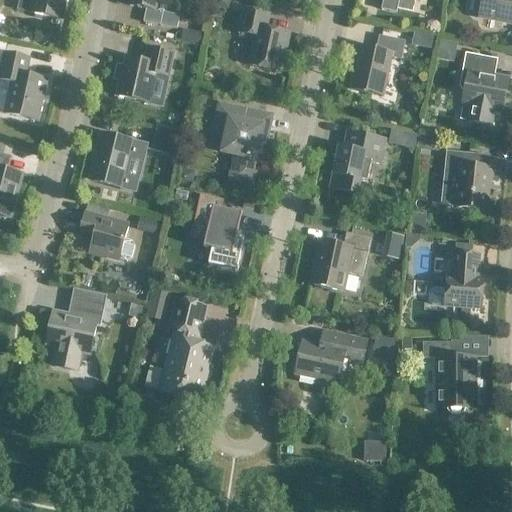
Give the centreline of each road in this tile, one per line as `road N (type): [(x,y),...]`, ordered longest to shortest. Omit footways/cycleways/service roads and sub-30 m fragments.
road 1 (residential): [(243,430),(326,0)]
road 2 (residential): [(98,0),(31,276)]
